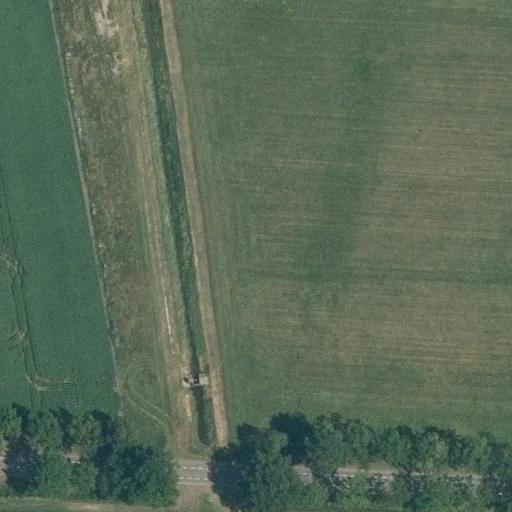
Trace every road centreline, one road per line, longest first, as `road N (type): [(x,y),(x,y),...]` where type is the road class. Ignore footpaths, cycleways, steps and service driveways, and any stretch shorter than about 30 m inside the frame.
road 1 (tertiary): [(511,490),(0,465)]
road 2 (track): [(121,0),(187,475)]
